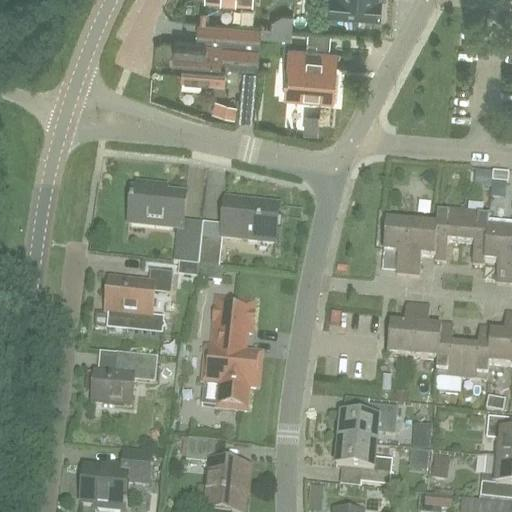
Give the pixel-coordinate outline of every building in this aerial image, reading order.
[(329,0),(328,16),(360,19),(380,20),(381,0),(329,0)] [(261,29),(260,36),(290,39),(290,32),(292,14),(281,14),(270,19),(270,30),(261,29)] [(261,29),(223,26),(197,24),(196,37),(201,37),(201,44),(173,42),(172,59),(181,60),(180,81),(223,84),(224,69),(225,60),(258,62),(260,36),(261,29)] [(330,35),(307,33),(306,51),(328,53),(330,35)] [(328,53),(306,51),(290,50),(286,98),(320,101),(331,102),(334,69),(335,54),(328,53)] [(254,123),(258,62),(225,60),(224,69),(242,71),(238,121),(254,123)] [(212,116),(235,122),(238,108),(215,103),(212,116)] [(432,169),(420,181),(431,189),(441,178),(432,169)] [(492,175),(475,173),(473,189),(491,191),(492,186),(492,175)] [(508,177),(492,175),(492,186),(507,187),(508,177)] [(507,187),(492,186),(491,191),(490,200),(506,202),(507,187)] [(176,232),(173,264),(179,265),(178,267),(179,267),(197,269),(200,238),(201,235),(181,233),(182,224),(184,198),(150,195),(151,190),(131,188),(127,227),(176,232)] [(200,238),(197,269),(220,271),(223,241),(274,246),(278,208),(225,202),(222,228),(221,240),(200,238)] [(461,246),(463,216),(438,213),(437,230),(434,261),(433,265),(447,266),(449,245),(461,246)] [(485,266),(488,224),(489,218),(463,216),(461,246),(476,248),(474,269),(484,270),(485,266)] [(202,226),(182,224),(181,233),(201,235),(202,226)] [(508,288),(511,239),(511,225),(488,224),(485,266),(499,267),(497,287),(508,288)] [(408,279),(413,227),(386,225),(383,256),(398,258),(396,277),(408,279)] [(222,228),(202,226),(201,235),(200,238),(221,240),(222,228)] [(434,261),(437,230),(413,227),(408,279),(420,280),(422,260),(434,261)] [(398,258),(383,256),(381,276),(396,277),(398,258)] [(196,280),(197,269),(179,267),(178,278),(196,280)] [(223,271),(220,271),(197,269),(196,280),(222,283),(223,271)] [(163,322),(151,320),(153,297),(170,299),(172,276),(148,274),(146,286),(108,282),(104,317),(109,317),(127,319),(125,335),(161,338),(162,333),(163,333),(164,328),(162,327),(163,322)] [(237,356),(239,336),(249,336),(250,331),(253,305),(237,303),(216,301),(211,353),(206,353),(203,384),(220,386),(218,410),(238,412),(244,413),(246,389),(256,390),(259,358),(237,356)] [(412,361),(416,310),(405,308),(403,329),(390,327),(387,359),(412,361)] [(437,363),(440,332),(426,331),(428,311),(416,310),(412,361),(437,363)] [(127,319),(109,317),(107,333),(125,335),(127,319)] [(511,370),(511,367),(511,317),(505,317),(503,337),(491,336),(488,368),(511,370)] [(460,382),(463,349),(449,348),(451,329),(440,328),(440,332),(437,363),(435,380),(460,382)] [(486,385),(488,368),(491,336),(491,333),(478,331),(476,351),(463,349),(460,382),(486,385)] [(100,355),(98,370),(98,374),(113,376),(115,356),(100,355)] [(87,376),(85,394),(91,395),(89,405),(130,410),(133,384),(154,386),(157,361),(115,356),(113,376),(98,374),(93,373),(93,377),(87,376)] [(460,382),(435,380),(434,394),(458,397),(460,382)] [(408,395),(395,394),(394,406),(407,407),(408,395)] [(505,403),(489,400),(487,412),(503,415),(505,403)] [(343,418),(366,420),(367,407),(368,403),(344,401),(343,418)] [(338,443),(376,448),(377,436),(394,438),(397,411),(367,407),(366,420),(343,418),(340,418),(338,443)] [(498,461),(511,462),(511,422),(488,420),(486,441),(500,442),(498,461)] [(411,452),(430,454),(433,429),(414,427),(411,452)] [(240,497),(243,469),(225,468),(227,447),(187,442),(184,464),(208,467),(203,511),(242,511),(244,498),(240,497)] [(375,461),(376,448),(338,443),(335,469),(341,470),(360,472),(359,485),(389,489),(392,462),(375,461)] [(428,476),(430,454),(411,452),(409,474),(428,476)] [(93,508),(93,511),(123,511),(126,485),(147,487),(150,457),(124,455),(122,473),(83,469),(80,507),(93,508)] [(448,483),(451,461),(434,459),(431,481),(448,483)] [(511,462),(498,461),(487,460),(486,478),(482,478),(480,499),(511,502),(511,462)] [(339,489),(359,491),(359,485),(360,472),(341,470),(339,489)] [(321,511),(323,490),(310,489),(307,511),(321,511)] [(420,498),(418,511),(451,511),(453,501),(426,499),(420,498)] [(509,511),(510,508),(462,502),(460,511),(509,511)]
